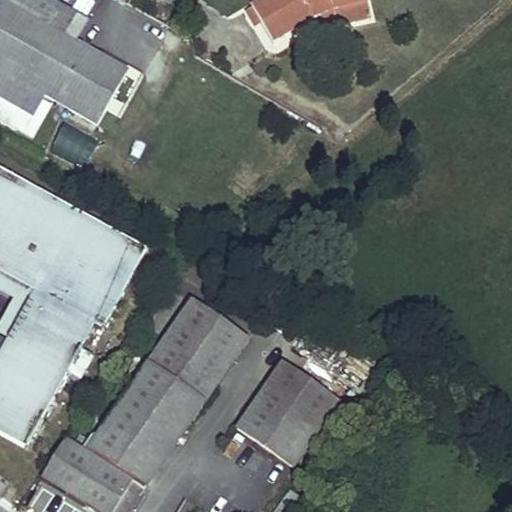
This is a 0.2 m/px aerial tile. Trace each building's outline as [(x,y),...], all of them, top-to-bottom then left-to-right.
[(88,24),(46,0),(0,0),(0,2),(75,47),(88,24)] [(262,0),(251,7),(274,44),(311,22),(334,13),(367,6),(366,0),(262,0)] [(0,2),(0,98),(32,116),(44,98),(96,128),(127,77),(75,47),(0,2)] [(367,6),(334,13),(338,28),(370,20),(367,6)] [(64,122),(49,150),(84,169),(99,142),(64,122)] [(0,174),(0,277),(30,294),(1,346),(0,348),(0,441),(24,455),(65,381),(94,328),(106,335),(149,256),(0,174)] [(86,455),(144,491),(247,342),(190,304),(86,455)] [(289,469),(336,404),(281,366),(235,429),(289,469)] [(141,496),(144,491),(86,455),(67,443),(43,481),(92,511),(127,511),(138,494),(141,496)] [(293,511),(300,498),(285,491),(274,511),(293,511)]
